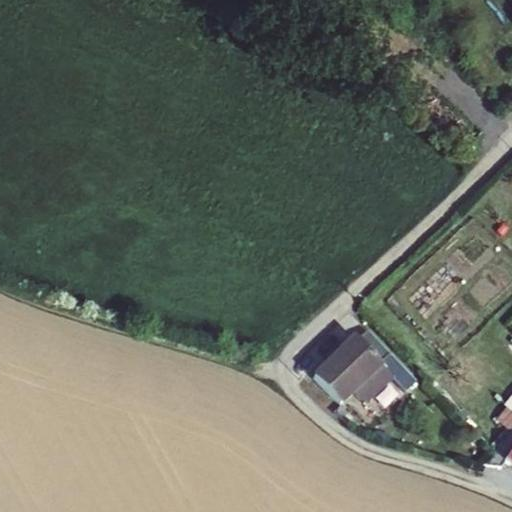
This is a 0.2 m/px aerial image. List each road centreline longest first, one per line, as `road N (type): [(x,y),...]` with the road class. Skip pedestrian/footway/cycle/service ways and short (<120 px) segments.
road 1 (residential): [(511,143),(273,368),(358,444),(511,499)]
road 2 (track): [(0,289),(273,368)]
